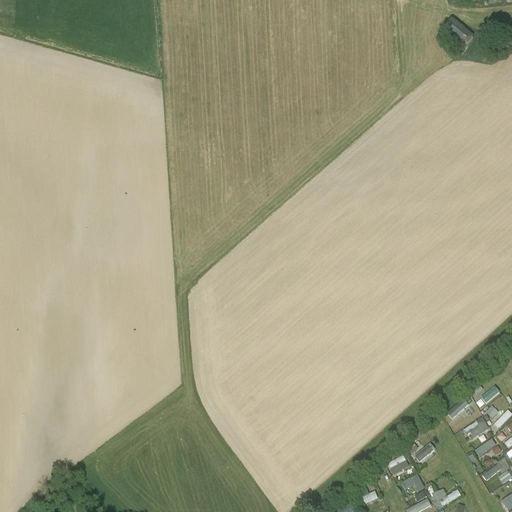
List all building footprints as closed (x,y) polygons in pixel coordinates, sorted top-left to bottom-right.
[(463,50),(473,36),(451,19),(441,33),(463,50)] [(476,403),(481,409),(500,393),(494,387),(476,403)] [(486,413),(492,420),(498,413),(492,407),(486,413)] [(511,415),(507,411),(491,429),(496,433),(511,415)] [(469,441),(489,431),(483,419),(463,429),(469,441)] [(492,449),(496,456),(501,453),(492,440),(475,451),(479,458),(492,449)] [(414,457),(419,463),(435,450),(430,444),(414,457)] [(413,457),(421,451),(416,446),(409,452),(413,457)] [(399,465),(406,462),(403,457),(387,464),(392,476),(402,472),(399,465)] [(499,466),(482,476),(485,481),(502,471),(499,466)] [(511,477),(508,471),(498,477),(503,485),(511,478),(511,477)] [(417,475),(400,484),(404,491),(414,486),(418,493),(425,490),(417,475)] [(358,493),(360,499),(369,495),(366,490),(358,493)] [(437,510),(461,497),(457,491),(447,497),(443,490),(430,497),(437,510)] [(417,502),(429,498),(427,491),(414,495),(417,502)] [(376,494),(359,499),(362,506),(378,501),(376,494)] [(511,511),(511,494),(501,501),(507,511),(511,511)]
